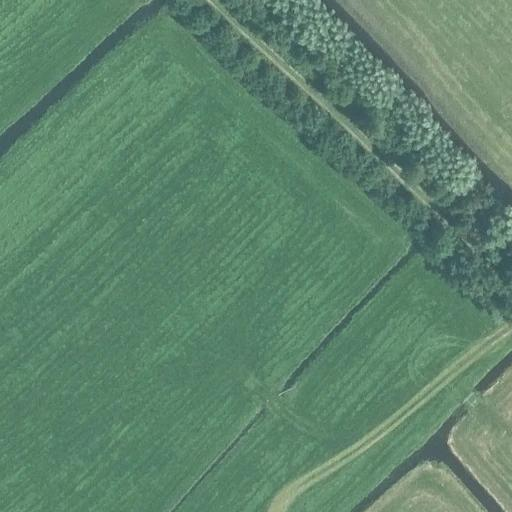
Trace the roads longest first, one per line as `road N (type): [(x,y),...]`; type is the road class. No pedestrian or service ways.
road 1 (track): [(511,280),(207,0)]
road 2 (track): [(306,511),(452,382),(495,421)]
